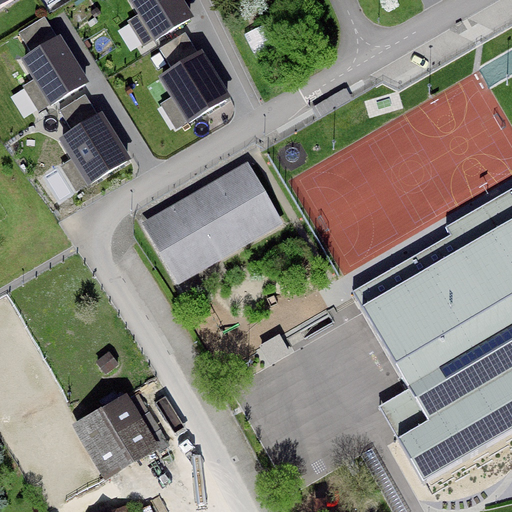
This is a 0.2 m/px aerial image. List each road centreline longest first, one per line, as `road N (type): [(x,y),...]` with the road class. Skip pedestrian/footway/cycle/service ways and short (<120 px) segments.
road 1 (residential): [(470,0),(103,213),(90,228),(95,251)]
road 2 (residential): [(243,511),(95,251)]
